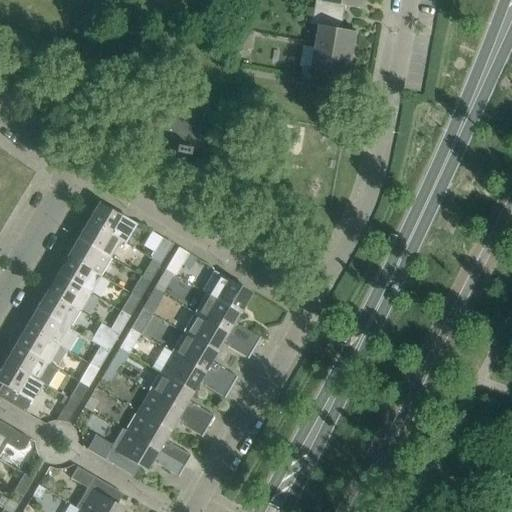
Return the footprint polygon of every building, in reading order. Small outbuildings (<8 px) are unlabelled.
[(324,0),(324,1),(318,0),(316,0),(312,25),(320,26),(312,68),(305,66),(302,80),(343,87),(345,75),(350,76),(357,32),(342,29),(346,6),(362,9),(363,0),(324,0)] [(235,33),(245,34),(248,18),(238,16),(235,33)] [(245,34),(235,33),(232,49),(242,51),(245,34)] [(218,154),(226,110),(151,96),(143,141),(175,147),(174,153),(188,155),(190,149),(218,154)] [(86,220),(124,243),(135,225),(98,203),(91,215),(89,214),(86,220)] [(84,227),(77,239),(110,258),(120,241),(124,243),(86,220),(82,226),(84,227)] [(160,265),(172,244),(162,238),(161,239),(150,259),(160,265)] [(65,255),(99,275),(110,258),(77,239),(70,251),(69,250),(65,255)] [(178,248),(166,268),(165,270),(175,276),(182,265),(188,254),(178,248)] [(188,254),(182,265),(189,269),(196,258),(193,257),(188,254)] [(63,263),(57,274),(89,293),(99,275),(65,255),(62,262),(63,263)] [(142,277),(148,280),(150,282),(160,265),(150,259),(149,260),(151,261),(142,277)] [(175,276),(165,270),(154,289),(162,294),(172,276),(175,277),(175,276)] [(214,272),(202,291),(239,313),(251,293),(214,272)] [(45,291),(79,311),(89,293),(57,274),(50,286),(48,285),(45,291)] [(134,285),(142,290),(148,280),(142,277),(140,275),(134,285)] [(162,294),(154,289),(142,309),(150,314),(162,294)] [(45,291),(41,296),(38,294),(32,303),(33,307),(36,309),(68,328),(79,311),(45,291)] [(206,295),(195,313),(254,348),(260,338),(239,326),(236,328),(231,326),(239,313),(202,291),(202,292),(206,295)] [(119,311),(129,317),(139,300),(137,298),(129,293),(119,311)] [(24,326),(58,346),(67,351),(77,333),(68,328),(36,309),(29,321),(27,320),(24,326)] [(150,314),(142,309),(130,328),(141,334),(151,316),(149,315),(150,314)] [(119,311),(109,328),(119,334),(129,317),(119,311)] [(195,313),(183,333),(216,352),(223,340),(227,343),(226,346),(247,359),(254,348),(195,313)] [(22,333),(15,344),(48,363),(58,346),(24,326),(20,332),(22,333)] [(109,328),(99,346),(109,352),(119,334),(109,328)] [(141,334),(130,328),(119,348),(129,354),(141,334)] [(183,333),(172,353),(231,388),(237,377),(215,365),(213,367),(208,365),(216,352),(183,333)] [(7,355),(3,361),(42,383),(47,387),(57,370),(47,364),(48,363),(15,344),(8,356),(7,355)] [(88,364),(98,369),(109,352),(99,346),(88,364)] [(129,354),(119,348),(107,368),(115,372),(126,355),(128,356),(129,354)] [(172,353),(160,372),(193,392),(200,379),(204,382),(203,386),(224,398),(231,388),(172,353)] [(0,383),(1,384),(0,386),(0,398),(24,413),(42,383),(3,361),(2,363),(4,364),(0,370),(0,383)] [(78,381),(88,387),(98,369),(88,364),(78,381)] [(115,372),(107,368),(101,378),(109,382),(115,372)] [(160,372),(149,392),(208,427),(214,416),(192,404),(190,407),(185,404),(193,392),(160,372)] [(68,399),(77,405),(88,387),(78,381),(68,399)] [(149,392),(137,412),(170,431),(177,419),(181,421),(180,425),(201,438),(208,427),(149,392)] [(90,397),(84,407),(92,412),(98,402),(90,397)] [(65,422),(67,423),(67,422),(71,415),(77,405),(68,399),(62,410),(56,421),(58,421),(59,421),(61,421),(63,422),(65,422)] [(122,429),(121,429),(185,466),(191,456),(169,444),(167,446),(162,444),(170,431),(137,412),(126,431),(122,429)] [(29,439),(0,421),(0,453),(6,444),(16,450),(24,449),(29,439)] [(109,463),(133,477),(139,467),(146,471),(154,458),(158,461),(157,464),(178,477),(185,466),(121,429),(117,437),(112,445),(95,435),(86,450),(103,460),(109,463)] [(122,494),(77,467),(70,478),(87,488),(86,488),(83,495),(75,508),(79,510),(83,511),(121,511),(124,509),(116,504),(122,494)] [(18,484),(25,488),(31,479),(24,475),(18,484)] [(44,479),(42,482),(43,487),(47,489),(50,489),(52,487),(54,484),(53,480),(49,478),(44,479)] [(45,490),(38,485),(32,495),(39,499),(45,490)] [(4,510),(7,511),(11,511),(16,504),(9,500),(4,510)]
